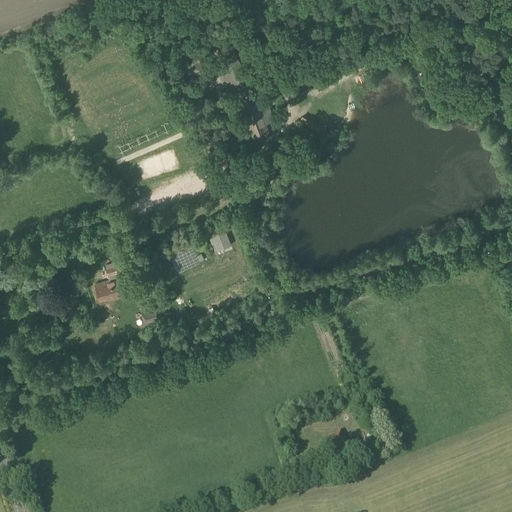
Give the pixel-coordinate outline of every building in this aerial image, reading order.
[(255,89),(229,41),(214,50),(226,73),(219,77),(223,84),(230,81),(239,98),(240,100),(255,137),(267,132),(264,124),(274,120),(269,106),(275,103),(270,89),(258,94),(255,89)] [(218,252),(232,246),(225,229),(211,235),(218,252)] [(174,263),(189,260),(188,252),(172,255),(174,263)] [(110,300),(122,296),(116,278),(117,278),(116,275),(118,274),(116,266),(106,269),(109,280),(95,285),(96,287),(100,301),(110,297),(110,300)] [(147,333),(156,330),(154,321),(162,319),(158,307),(141,312),(144,324),(147,333)] [(168,320),(167,319),(158,322),(162,334),(174,330),(171,319),(168,320)] [(329,454),(348,447),(341,430),(323,437),(329,454)]
